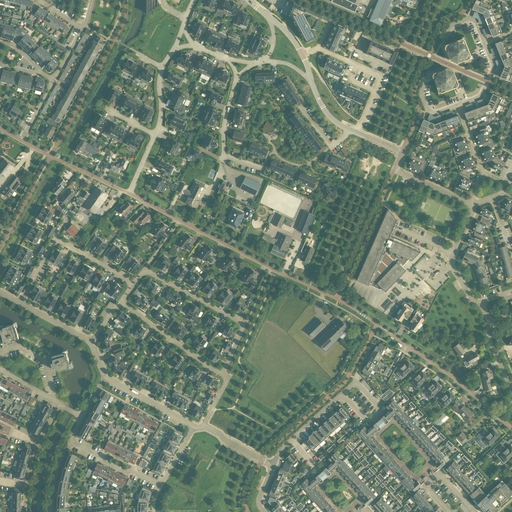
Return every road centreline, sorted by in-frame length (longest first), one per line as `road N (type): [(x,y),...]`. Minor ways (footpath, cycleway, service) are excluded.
road 1 (residential): [(364,316),(129,193)]
road 2 (residential): [(222,374),(246,324),(145,269),(132,283)]
road 3 (residential): [(511,428),(383,329)]
road 4 (residential): [(469,203),(400,172),(394,168),(401,152),(357,132)]
road 5 (residential): [(222,374),(122,303)]
